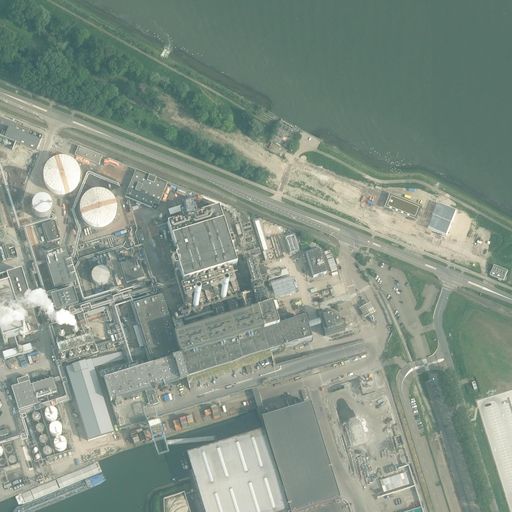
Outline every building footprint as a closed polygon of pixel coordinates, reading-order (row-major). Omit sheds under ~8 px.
[(15,130),(17,125),(0,118),(0,135),(36,150),(40,140),(15,130)] [(78,147),(75,155),(74,156),(99,165),(102,156),(78,147)] [(80,176),(80,175),(80,172),(79,168),(78,166),(77,165),(75,163),(73,161),(69,159),(66,158),(64,157),(62,157),(59,157),(58,158),(55,159),(52,160),(51,161),(49,163),(47,165),(46,167),(45,169),(44,172),(44,175),(44,178),(45,182),(47,185),(49,188),(52,190),(54,191),(57,193),(60,193),(61,193),(65,193),(68,192),(70,191),(72,190),(74,189),(77,186),(78,183),(79,181),(80,179),(80,176)] [(167,183),(136,170),(125,197),(152,208),(154,204),(158,205),(167,183)] [(117,209),(117,207),(117,204),(116,201),(115,199),(114,197),(112,195),(110,193),(108,191),(105,190),(103,189),(100,189),(98,188),(95,189),(92,189),(90,190),(88,191),(85,193),(83,195),(82,197),(81,199),(80,202),(79,205),(79,207),(79,210),(79,213),(80,215),(81,217),(83,220),(85,222),(87,223),(89,225),(92,226),(94,226),(97,227),(100,227),(102,226),(105,226),(107,224),(110,223),(112,221),(113,219),(115,217),(116,214),(117,212),(117,209)] [(171,190),(167,199),(173,201),(176,192),(171,190)] [(389,194),(383,208),(416,221),(418,215),(422,207),(389,194)] [(49,202),(47,200),(44,199),(40,199),(37,200),(35,202),(33,205),(32,208),(32,211),(33,215),(36,217),(39,219),(42,219),(45,219),(48,217),(50,215),(52,212),(52,208),(51,205),(49,202)] [(188,204),(168,210),(170,216),(189,210),(188,204)] [(437,204),(432,216),(451,224),(457,212),(437,204)] [(218,209),(200,215),(167,225),(177,257),(175,258),(183,283),(236,267),(230,248),(234,247),(232,240),(228,241),(218,209)] [(432,216),(427,229),(446,236),(451,224),(432,216)] [(42,226),(45,234),(47,242),(48,243),(49,243),(60,239),(60,238),(55,222),(54,221),(43,225),(42,226)] [(275,236),(269,238),(276,259),(282,257),(275,236)] [(292,237),(285,239),(289,255),(297,252),(292,237)] [(9,249),(8,245),(0,247),(0,252),(3,262),(18,258),(15,247),(9,249)] [(332,250),(326,251),(335,280),(341,278),(332,250)] [(306,255),(313,278),(326,274),(319,251),(306,255)] [(66,253),(44,260),(53,288),(74,281),(68,262),(66,253)] [(145,277),(139,258),(120,264),(126,283),(145,277)] [(165,260),(159,262),(166,284),(171,282),(165,260)] [(508,271),(494,265),(490,276),(504,281),(508,271)] [(106,266),(90,272),(96,285),(107,281),(106,278),(110,277),(106,266)] [(12,280),(0,283),(0,330),(2,336),(25,329),(26,334),(40,330),(34,307),(25,310),(23,305),(32,303),(22,269),(9,273),(12,280)] [(274,279),(288,275),(286,269),(259,278),(261,283),(268,281),(268,283),(275,281),(274,279)] [(233,270),(181,286),(186,302),(238,286),(233,270)] [(291,278),(264,287),(268,300),(296,292),(291,278)] [(333,286),(334,288),(336,295),(346,292),(343,283),(333,286)] [(74,288),(51,295),(56,310),(78,304),(74,288)] [(268,354),(311,341),(308,330),(306,325),(304,319),(278,328),(271,307),(257,311),(174,337),(162,297),(133,306),(152,366),(102,382),(109,403),(111,403),(111,402),(145,392),(150,406),(159,403),(154,389),(243,362),(249,360),(258,386),(311,370),(307,358),(273,369),(268,354)] [(375,321),(366,304),(364,302),(363,303),(363,304),(362,305),(372,323),(375,321)] [(345,330),(343,323),(339,324),(339,322),(339,321),(338,320),(340,319),(338,316),(335,317),(334,317),(333,316),(331,316),(330,316),(329,315),(327,316),(326,317),(325,313),(317,316),(319,321),(306,325),(308,330),(321,326),(324,337),(345,330)] [(35,351),(33,344),(5,353),(7,360),(35,351)] [(249,360),(243,362),(261,419),(266,417),(249,360)] [(91,361),(67,369),(89,440),(113,433),(91,361)] [(37,399),(57,392),(53,379),(31,386),(28,378),(17,381),(18,385),(12,388),(19,411),(38,405),(37,399)] [(261,419),(260,419),(261,420),(264,430),(269,446),(277,472),(283,470),(287,481),(280,483),(289,511),(290,511),(298,511),(340,499),(310,403),(266,417),(261,419)] [(121,415),(129,413),(127,406),(119,408),(121,415)] [(57,419),(57,418),(57,416),(56,415),(56,414),(55,413),(53,412),(52,412),(50,412),(49,412),(48,413),(47,414),(46,415),(45,416),(45,418),(46,419),(46,420),(47,421),(48,422),(50,423),(51,423),(52,423),(54,422),(55,422),(56,420),(57,419)] [(40,421),(40,419),(40,418),(39,416),(38,416),(36,415),(35,416),(33,416),(32,417),(32,419),(32,420),(32,422),(34,423),(35,423),(36,424),(38,423),(39,422),(40,421)] [(126,432),(128,438),(139,434),(135,423),(130,425),(132,429),(126,432)] [(43,431),(43,430),(43,429),(42,427),(41,427),(40,426),(38,426),(37,427),(36,427),(35,429),(35,430),(35,432),(36,433),(37,434),(38,434),(40,434),(41,434),(42,433),(43,431)] [(63,434),(63,432),(63,431),(63,430),(62,429),(61,428),(60,427),(59,427),(58,426),(56,427),(55,427),(54,428),(53,429),(52,430),(52,431),(52,432),(52,433),(52,435),(53,436),(54,437),(55,437),(56,438),(57,438),(59,438),(60,437),(61,437),(62,436),(63,435),(63,434)] [(197,490),(203,511),(289,511),(280,483),(287,481),(283,470),(277,472),(269,446),(264,430),(186,454),(194,479),(197,490)] [(47,444),(47,442),(47,441),(46,440),(45,439),(44,438),(42,438),(41,439),(40,440),(39,441),(39,443),(39,444),(40,445),(41,446),(43,446),(44,446),(46,446),(47,445),(47,444)] [(66,448),(66,447),(66,445),(65,444),(65,443),(64,442),(63,441),(61,441),(60,441),(59,441),(57,442),(56,442),(55,443),(55,445),(54,446),(54,447),(55,448),(55,450),(56,451),(57,452),(58,452),(60,452),(61,452),(62,452),(63,451),(64,450),(65,449),(66,448)] [(51,454),(51,453),(51,451),(50,450),(49,449),(48,449),(46,449),(45,449),(44,450),(43,452),(43,453),(43,455),(44,456),(45,457),(47,457),(48,457),(49,456),(51,455),(51,454)] [(185,492),(163,497),(166,511),(168,511),(174,511),(173,509),(175,509),(174,505),(187,502),(185,492)]
